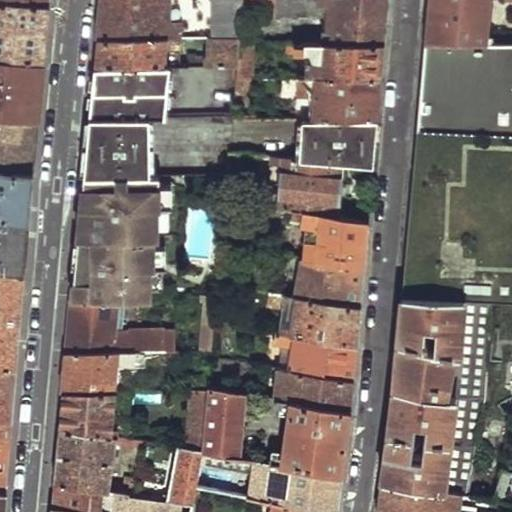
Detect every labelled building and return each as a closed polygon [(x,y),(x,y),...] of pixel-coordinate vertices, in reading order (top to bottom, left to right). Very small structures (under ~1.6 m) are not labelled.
[(0,0),(0,54),(45,59),(50,3),(11,0),(0,0)] [(101,0),(98,37),(168,37),(180,37),(188,37),(209,36),(215,36),(242,36),(244,15),(245,0),(101,0)] [(245,0),(244,15),(320,13),(320,3),(330,3),(329,38),(320,38),(320,43),(384,41),(387,0),(245,0)] [(428,0),(425,41),(491,39),(491,32),(485,32),(487,0),(428,0)] [(189,57),(188,66),(240,66),(242,45),(242,36),(215,36),(214,57),(189,57)] [(168,37),(98,37),(95,67),(166,67),(168,37)] [(168,37),(166,67),(172,66),(179,66),(180,37),(168,37)] [(511,39),(491,39),(425,41),(401,294),(494,298),(511,298),(511,39)] [(320,43),(301,43),(302,49),(319,48),(320,61),(300,61),(301,76),(381,74),(384,41),(320,43)] [(240,66),(239,77),(250,77),(254,45),(242,45),(240,66)] [(0,115),(40,119),(45,59),(0,54),(0,115)] [(95,67),(90,115),(160,115),(167,115),(172,66),(166,67),(95,67)] [(315,81),(312,117),(377,116),(381,74),(301,76),(299,76),(298,82),(315,81)] [(239,77),(237,95),(250,95),(251,84),(257,84),(258,76),(250,77),(239,77)] [(298,82),(294,117),(312,117),(315,81),(298,82)] [(0,165),(35,169),(40,119),(0,115),(0,165)] [(90,115),(85,176),(156,174),(160,115),(90,115)] [(235,118),(232,151),(272,155),(343,162),(373,164),(377,116),(312,117),(294,117),(235,118)] [(281,164),(278,205),(295,208),(339,215),(343,162),(272,155),(271,162),(281,164)] [(0,218),(30,221),(35,169),(0,165),(0,218)] [(156,174),(85,176),(76,267),(73,296),(120,295),(156,295),(155,265),(158,265),(157,236),(161,236),(161,226),(160,206),(163,206),(163,186),(162,174),(156,174)] [(307,239),(304,255),(364,265),(368,219),(339,215),(295,208),(294,215),(304,216),(302,224),(319,227),(317,241),(307,239)] [(0,267),(26,270),(30,221),(0,218),(0,267)] [(304,255),(297,294),(361,304),(364,265),(304,255)] [(0,366),(17,368),(19,342),(23,298),(26,270),(0,267),(0,366)] [(286,307),(282,331),(292,332),(297,294),(270,290),(268,304),(286,307)] [(207,294),(203,350),(215,350),(217,321),(220,293),(207,294)] [(297,294),(292,332),(299,334),(357,343),(361,304),(297,294)] [(455,354),(488,360),(494,298),(401,294),(397,341),(455,354)] [(73,296),(68,351),(153,350),(166,350),(166,330),(132,331),(131,334),(117,334),(120,295),(73,296)] [(299,334),(293,369),(354,378),(357,343),(299,334)] [(397,341),(393,387),(452,399),(455,354),(397,341)] [(68,351),(64,391),(119,390),(124,363),(151,362),(153,350),(68,351)] [(0,417),(12,418),(17,368),(0,366),(0,417)] [(262,388),(260,394),(293,399),(351,409),(354,378),(293,369),(282,367),(279,391),(262,388)] [(212,378),(197,378),(197,389),(211,389),(212,387),(212,378)] [(211,389),(203,449),(241,456),(250,393),(212,387),(211,389)] [(393,387),(388,432),(454,445),(459,400),(452,399),(393,387)] [(197,389),(188,447),(203,449),(211,389),(197,389)] [(64,391),(61,425),(112,434),(119,390),(64,391)] [(279,455),(277,461),(343,472),(351,409),(293,399),(286,457),(279,455)] [(0,468),(7,469),(12,418),(0,417),(0,468)] [(61,425),(55,481),(153,496),(154,488),(142,486),(143,480),(137,480),(136,485),(122,483),(114,483),(118,435),(112,434),(61,425)] [(388,432),(382,480),(449,492),(454,445),(388,432)] [(178,445),(168,498),(192,502),(196,482),(203,449),(188,447),(178,445)] [(203,449),(196,482),(277,500),(332,511),(336,511),(343,472),(277,461),(267,460),(262,487),(253,485),(258,458),(241,456),(203,449)] [(503,470),(497,500),(505,502),(511,472),(503,470)] [(382,480),(378,511),(454,511),(456,511),(459,511),(463,494),(449,492),(382,480)] [(190,511),(192,502),(168,498),(153,496),(55,481),(52,511),(190,511)] [(332,511),(277,500),(274,511),(332,511)]
